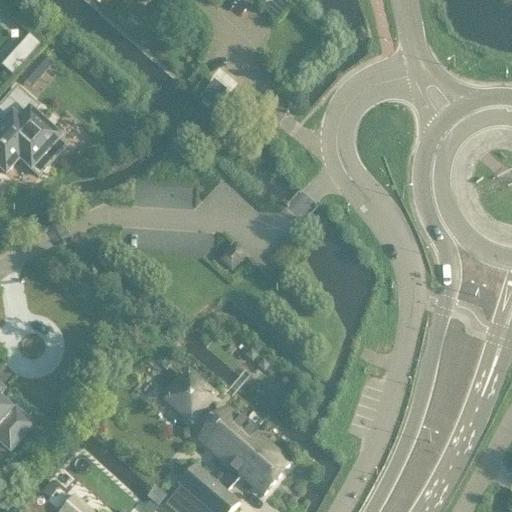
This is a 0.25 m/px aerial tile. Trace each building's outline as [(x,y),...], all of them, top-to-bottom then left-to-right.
[(41,58),(32,69),(41,77),(50,66),(41,58)] [(208,87),(200,97),(217,112),(226,102),(226,96),(214,86),(208,87)] [(40,110),(17,88),(0,107),(0,121),(4,125),(0,129),(0,174),(7,181),(20,166),(32,176),(33,175),(39,181),(69,148),(34,117),(40,110)] [(135,138),(118,134),(114,152),(130,156),(135,138)] [(219,263),(232,275),(248,258),(235,246),(219,263)] [(173,398),(168,403),(192,424),(212,400),(189,380),(184,385),(180,382),(169,394),(173,398)] [(0,447),(10,456),(36,428),(15,409),(12,413),(0,401),(5,396),(0,391),(0,447)] [(264,497),(289,468),(229,416),(204,445),(264,497)] [(168,508),(172,511),(238,511),(242,507),(197,469),(180,488),(184,491),(168,508)]
